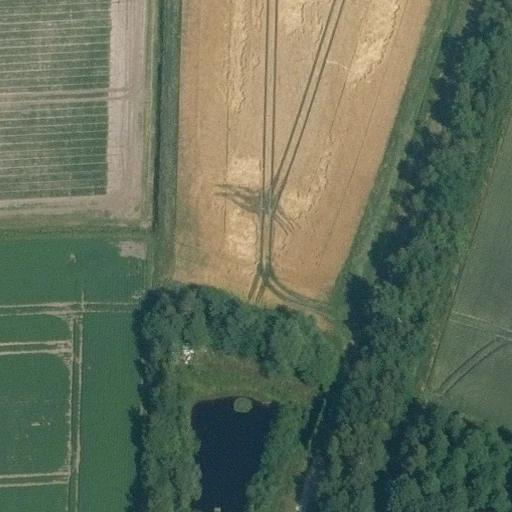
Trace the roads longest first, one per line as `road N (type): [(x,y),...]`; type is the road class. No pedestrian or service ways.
road 1 (track): [(454,0),(291,511)]
road 2 (track): [(402,511),(434,396)]
